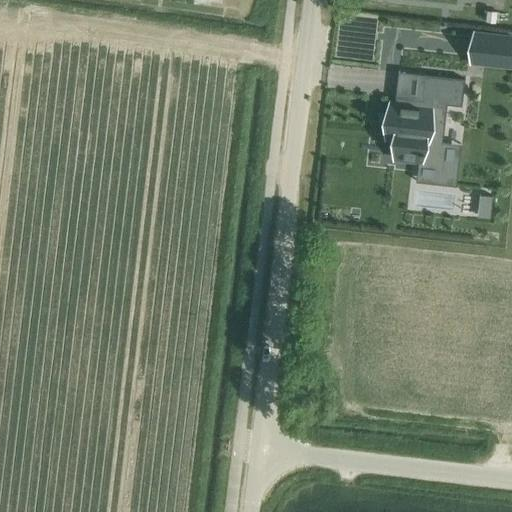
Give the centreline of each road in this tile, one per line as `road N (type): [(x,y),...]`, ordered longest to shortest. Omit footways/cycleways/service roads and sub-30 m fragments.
road 1 (unclassified): [(265,451),(313,0)]
road 2 (unclassified): [(511,480),(265,451)]
